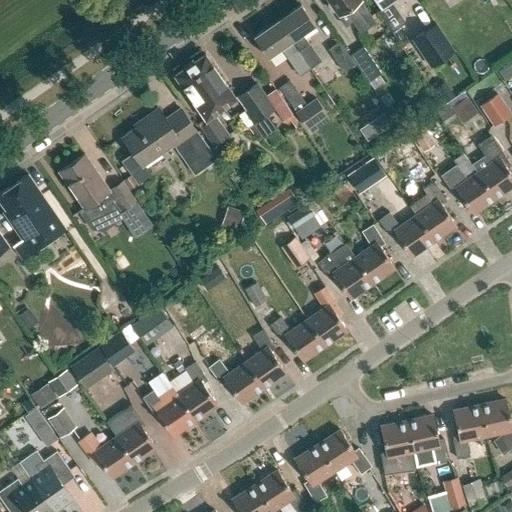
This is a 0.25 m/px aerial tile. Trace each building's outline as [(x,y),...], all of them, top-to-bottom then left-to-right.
[(335,13),(338,16),(336,18),(343,28),(353,22),(360,33),(375,23),(360,1),(361,1),(360,0),(326,0),(328,2),(328,7),(332,12),(335,13)] [(375,0),(382,9),(395,0),(375,0)] [(291,42),(309,69),(320,61),(301,35),(314,26),(300,6),(277,22),(291,42)] [(277,22),(253,39),(267,58),(280,49),(299,76),(309,69),(291,42),(277,22)] [(455,51),(435,23),(411,40),(431,67),(455,51)] [(345,72),(355,65),(350,56),(340,42),(329,50),(345,72)] [(350,56),(355,65),(368,83),(382,73),(364,47),(350,56)] [(202,127),(215,146),(229,136),(214,114),(236,99),(205,54),(176,75),(209,122),(202,127)] [(294,106),(306,99),(294,79),(283,85),(294,106)] [(257,84),(240,97),(251,113),(241,120),(248,130),(275,110),(257,84)] [(466,121),(482,109),(469,93),(454,105),(466,121)] [(497,93),(479,105),(493,126),(511,113),(497,93)] [(291,111),(303,128),(325,113),(313,96),(291,111)] [(174,145),(194,174),(215,160),(181,110),(166,120),(159,110),(144,119),(146,122),(122,138),(142,166),(174,145)] [(371,137),(389,125),(383,115),(365,127),(371,137)] [(414,136),(425,152),(437,144),(427,128),(414,136)] [(492,165),(478,174),(494,198),(511,185),(511,175),(503,162),(506,160),(493,139),(480,148),(492,165)] [(90,201),(97,211),(117,196),(124,205),(134,198),(120,179),(107,188),(82,152),(57,170),(82,206),(90,201)] [(384,174),(373,159),(348,176),(359,191),(384,174)] [(457,166),(442,176),(456,195),(458,194),(472,213),(494,198),(478,174),(468,181),(457,166)] [(122,179),(129,189),(137,183),(130,173),(122,179)] [(65,228),(28,174),(0,193),(0,201),(6,210),(3,212),(22,239),(12,245),(22,259),(65,228)] [(417,216),(433,240),(456,225),(442,205),(446,202),(434,183),(424,189),(434,205),(417,216)] [(332,193),(342,206),(353,199),(343,185),(332,193)] [(284,216),(292,227),(311,215),(303,204),(284,216)] [(245,224),(247,208),(230,206),(227,222),(245,224)] [(397,236),(411,256),(433,240),(417,216),(400,228),(389,213),(380,220),(393,238),(397,236)] [(355,258),(372,282),(394,267),(380,247),(385,244),(373,225),(363,232),(372,246),(355,258)] [(283,246),(296,263),(308,254),(295,237),(283,246)] [(336,278),(350,298),(372,282),(355,258),(339,270),(327,255),(318,262),(332,280),(336,278)] [(245,289),(255,308),(268,301),(258,282),(245,289)] [(308,321),(324,345),(346,329),(332,309),(337,306),(325,287),(314,294),(324,309),(308,321)] [(159,303),(131,322),(146,344),(173,325),(159,303)] [(17,315),(26,330),(37,322),(27,308),(17,315)] [(288,340),(302,360),(324,345),(308,321),(291,332),(280,318),(270,325),(284,343),(288,340)] [(120,330),(98,345),(114,366),(135,351),(120,330)] [(246,363),(263,387),(285,372),(271,351),(275,348),(263,330),(253,336),(263,352),(246,363)] [(69,367),(85,390),(112,371),(96,348),(69,367)] [(140,392),(160,378),(139,349),(120,363),(140,392)] [(0,357),(0,374),(8,369),(0,357)] [(226,382),(240,403),(263,387),(246,363),(230,375),(219,360),(209,368),(222,385),(226,382)] [(178,395),(195,419),(217,404),(203,384),(207,381),(195,362),(185,369),(195,384),(178,395)] [(68,370),(48,383),(59,399),(78,386),(68,370)] [(158,414),(172,435),(195,419),(178,395),(162,407),(151,393),(141,400),(154,417),(158,414)] [(479,405),(485,434),(505,430),(511,439),(511,423),(511,424),(506,399),(479,405)] [(60,404),(43,415),(56,435),(73,424),(60,404)] [(117,438),(133,462),(156,446),(142,426),(146,423),(134,404),(132,405),(107,421),(116,434),(132,424),(133,426),(117,438)] [(453,436),(457,458),(468,455),(465,438),(485,434),(479,405),(452,411),(457,435),(453,436)] [(35,409),(26,416),(35,429),(45,422),(35,409)] [(407,420),(413,449),(432,445),(437,462),(449,459),(443,438),(439,439),(434,415),(407,420)] [(413,449),(407,420),(380,426),(385,450),(380,451),(384,473),(416,468),(413,449)] [(317,445),(333,470),(350,459),(361,474),(371,467),(358,449),(354,451),(340,431),(317,445)] [(97,457),(111,477),(133,462),(117,438),(100,449),(90,435),(80,442),(93,460),(97,457)] [(303,483),(315,503),(325,497),(316,481),(333,470),(317,445),(295,460),(308,480),(303,483)] [(19,461),(54,511),(56,511),(68,503),(67,502),(72,498),(61,482),(72,473),(57,451),(43,461),(36,450),(19,461)] [(17,511),(24,507),(27,511),(54,511),(19,461),(18,461),(30,479),(22,484),(18,478),(0,490),(0,498),(9,511),(17,511)] [(498,478),(505,488),(511,483),(511,467),(497,477),(498,478)] [(255,486),(271,510),(288,500),(296,511),(301,511),(308,507),(295,489),(291,491),(278,471),(255,486)] [(443,489),(424,494),(428,510),(428,511),(433,511),(463,504),(455,474),(440,478),(443,489)] [(461,483),(469,506),(503,494),(498,478),(482,484),(480,476),(461,483)] [(268,511),(271,510),(255,486),(232,500),(239,511),(268,511)]
